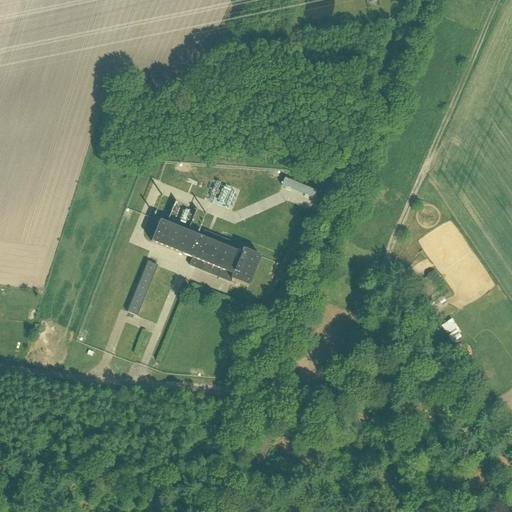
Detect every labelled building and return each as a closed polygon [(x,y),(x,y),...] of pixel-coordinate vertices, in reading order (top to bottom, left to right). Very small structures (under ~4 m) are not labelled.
[(284,179),(281,186),(314,200),(317,192),(284,179)] [(215,198),(222,199),(224,190),(217,189),(215,198)] [(200,239),(160,223),(152,243),(192,259),(189,266),(230,283),(231,280),(248,287),(260,258),(243,251),(244,248),(203,232),(200,239)] [(137,317),(157,267),(147,263),(127,313),(137,317)] [(451,310),(444,299),(443,297),(447,294),(442,288),(432,274),(419,284),(429,297),(433,304),(433,303),(442,315),(451,310)] [(227,310),(230,304),(220,299),(217,304),(227,310)] [(451,342),(460,336),(447,316),(438,322),(451,342)]
